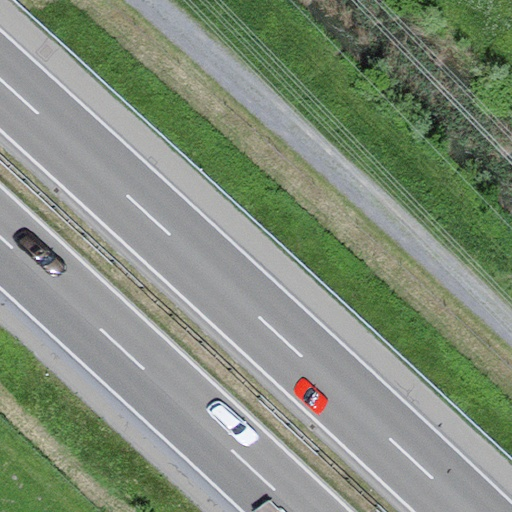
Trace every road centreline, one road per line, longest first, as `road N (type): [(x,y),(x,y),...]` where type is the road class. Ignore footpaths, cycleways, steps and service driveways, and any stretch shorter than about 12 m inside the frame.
road 1 (motorway): [(468,511),(0,79)]
road 2 (track): [(511,328),(147,0)]
road 3 (motorway): [(0,239),(295,511)]
